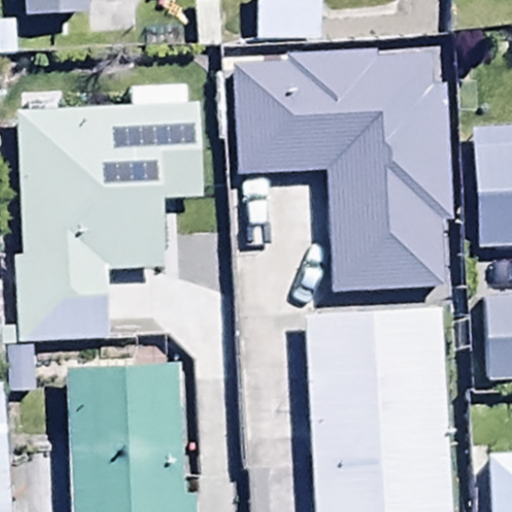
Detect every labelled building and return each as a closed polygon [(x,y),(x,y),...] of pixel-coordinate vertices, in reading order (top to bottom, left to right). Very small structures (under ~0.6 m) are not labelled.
[(18,0),(20,26),(86,25),(84,0),(18,0)] [(252,0),(251,53),(306,54),(306,0),(252,0)] [(322,184),(325,303),(441,300),(439,229),(446,229),(442,70),(373,71),(373,64),(278,66),(278,78),(222,79),(225,186),(322,184)] [(8,263),(13,349),(104,347),(102,284),(154,283),(153,212),(194,211),(192,113),(13,117),(16,263),(8,263)] [(511,134),(464,137),(471,262),(511,259),(511,134)] [(511,304),(485,305),(484,391),(511,391),(511,304)] [(303,326),(309,511),(443,511),(437,321),(303,326)] [(62,381),(66,511),(184,511),(180,377),(62,381)] [(511,511),(511,464),(482,465),(484,511),(511,511)]
